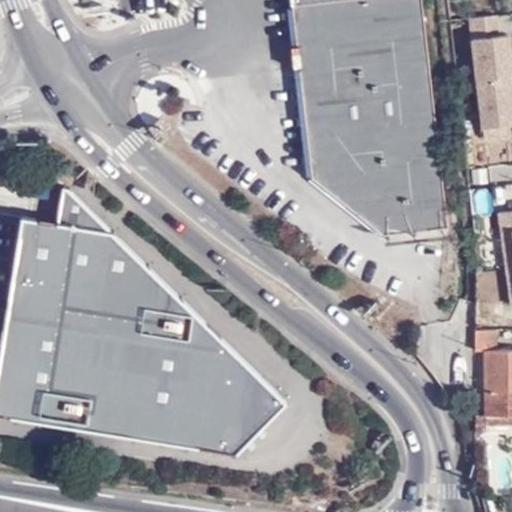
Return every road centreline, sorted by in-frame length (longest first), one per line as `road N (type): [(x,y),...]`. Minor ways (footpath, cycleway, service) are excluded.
road 1 (secondary): [(17,0),(58,101),(108,163),(403,412),(417,465),(404,511)]
road 2 (secondary): [(453,511),(440,446),(406,385),(128,125),(51,0)]
road 3 (secondary): [(161,511),(14,497)]
